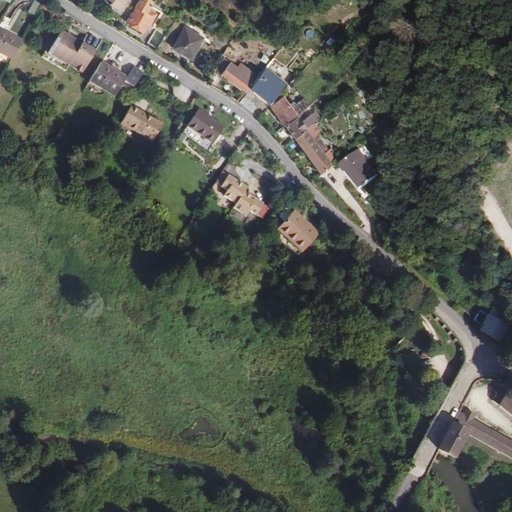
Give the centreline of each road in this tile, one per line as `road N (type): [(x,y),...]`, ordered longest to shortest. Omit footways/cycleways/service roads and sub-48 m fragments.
road 1 (residential): [(388,511),(470,365),(467,333),(329,209),(242,113),(54,0)]
road 2 (track): [(477,406),(443,370),(425,328),(371,268),(368,242)]
road 3 (track): [(433,82),(436,111),(511,243)]
